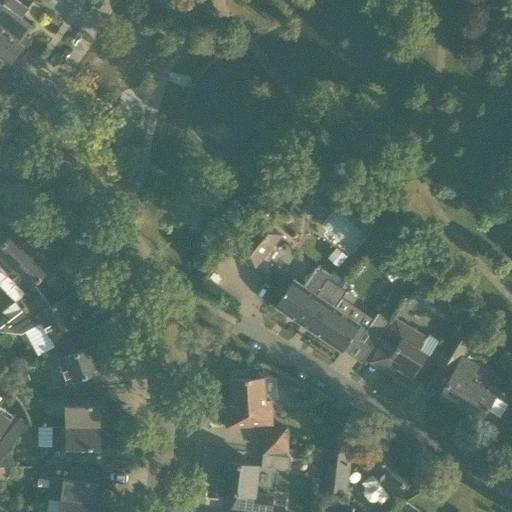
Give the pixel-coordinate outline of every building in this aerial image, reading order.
[(0,44),(16,56),(29,39),(23,35),(30,25),(22,18),(29,9),(16,0),(6,0),(3,5),(2,4),(0,6),(0,44)] [(0,71),(3,74),(16,56),(0,44),(0,71)] [(257,216),(229,249),(253,269),(281,235),(262,219),(261,219),(257,216)] [(0,244),(0,281),(36,247),(18,228),(0,245),(0,244)] [(8,321),(42,295),(34,285),(54,265),(36,247),(0,281),(0,287),(15,302),(14,302),(15,303),(2,312),(8,321)] [(298,322),(330,274),(316,264),(301,285),(293,280),(274,307),(298,322)] [(331,274),(330,274),(298,322),(341,352),(359,325),(334,308),(341,298),(345,292),(340,288),(347,278),(346,276),(341,277),(333,271),(331,274)] [(8,321),(0,327),(0,332),(21,334),(42,323),(49,337),(84,318),(71,294),(50,306),(42,295),(21,311),(8,321)] [(365,331),(378,339),(390,322),(377,313),(365,331)] [(382,341),(369,362),(382,370),(393,376),(397,369),(412,378),(422,361),(425,355),(419,351),(426,338),(395,320),(393,323),(382,341)] [(480,419),(493,396),(468,381),(476,367),(459,357),(468,341),(454,332),(446,347),(436,364),(452,373),(439,395),(480,419)] [(66,383),(104,370),(96,345),(75,352),(70,338),(41,354),(45,363),(57,359),(66,383)] [(228,379),(230,405),(224,405),(225,428),(272,425),(270,400),(264,401),(263,377),(246,378),(245,370),(228,371),(229,379),(228,379)] [(99,427),(99,415),(106,415),(107,393),(72,393),(71,405),(64,405),(64,427),(99,427)] [(0,406),(0,433),(13,416),(0,406)] [(17,419),(11,427),(19,433),(25,425),(17,419)] [(19,433),(11,427),(6,435),(14,441),(19,433)] [(52,466),(64,466),(64,461),(106,461),(106,439),(99,439),(99,427),(64,427),(52,427),(52,466)] [(288,451),(288,428),(263,430),(265,453),(288,451)] [(344,491),(351,437),(327,434),(321,488),(344,491)] [(8,449),(14,441),(6,435),(0,443),(8,449)] [(360,461),(371,474),(361,483),(365,487),(363,489),(363,492),(363,495),(369,501),(372,502),(375,501),(376,500),(380,505),(415,474),(384,440),(360,461)] [(8,449),(0,443),(0,442),(0,454),(2,456),(8,449)] [(290,458),(287,457),(262,455),(261,468),(288,471),(290,458)] [(230,507),(250,509),(270,511),(272,497),(253,494),(257,466),(221,461),(217,491),(232,493),(230,507)] [(60,500),(94,504),(95,492),(103,493),(105,471),(64,466),(52,466),(52,467),(47,498),(60,500)] [(93,511),(94,504),(60,500),(58,511),(93,511)]
